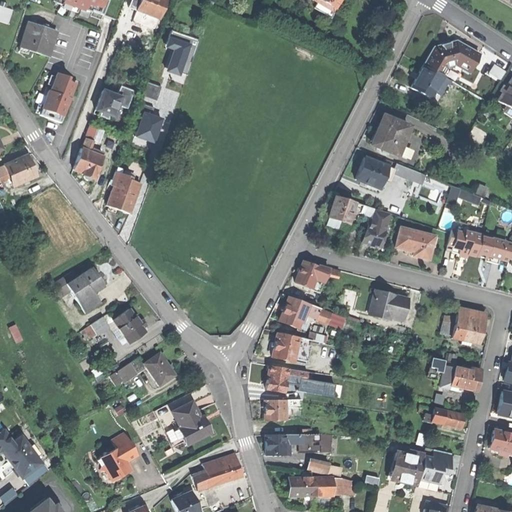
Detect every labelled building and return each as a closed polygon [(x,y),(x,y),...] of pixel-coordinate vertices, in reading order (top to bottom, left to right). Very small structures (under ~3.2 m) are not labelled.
[(71,0),(70,5),(80,9),(82,0),(71,0)] [(82,0),(80,9),(102,16),(106,4),(107,0),(82,0)] [(130,0),(128,8),(135,11),(139,0),(130,0)] [(142,13),(158,19),(165,0),(139,0),(135,11),(142,13)] [(332,12),(334,9),(318,0),(317,0),(316,3),(332,12)] [(318,0),(334,9),(338,0),(318,0)] [(12,10),(0,5),(0,21),(8,24),(12,10)] [(30,51),(48,57),(56,32),(28,23),(21,45),(30,48),(30,51)] [(197,40),(169,30),(167,36),(188,44),(178,72),(185,74),(194,47),(197,40)] [(178,72),(184,54),(188,44),(167,36),(166,36),(163,47),(170,49),(163,71),(177,76),(178,72)] [(455,58),(470,67),(479,51),(466,44),(455,38),(433,44),(423,61),(437,69),(443,60),(443,58),(455,58)] [(468,70),(470,67),(455,58),(453,62),(468,70)] [(448,62),(443,60),(437,69),(442,72),(448,62)] [(433,88),(442,72),(437,69),(423,61),(417,73),(411,83),(430,94),(433,88)] [(488,69),(499,76),(504,68),(493,61),(488,69)] [(448,75),(442,72),(433,88),(439,92),(448,75)] [(505,102),(511,106),(511,76),(510,75),(504,84),(501,90),(496,97),(505,102)] [(63,107),(74,111),(82,86),(54,77),(47,99),(57,102),(56,105),(63,107)] [(159,86),(144,81),(139,94),(154,99),(159,86)] [(119,87),(116,96),(120,98),(117,106),(126,109),(132,92),(119,87)] [(98,101),(94,111),(103,114),(108,116),(113,118),(117,106),(120,98),(116,96),(101,91),(98,101)] [(511,113),(511,111),(511,106),(505,102),(502,107),(511,113)] [(160,118),(140,111),(131,136),(151,143),(160,118)] [(372,140),(397,150),(408,123),(383,112),(379,124),(373,137),(372,140)] [(370,136),(373,137),(379,124),(376,122),(373,129),(370,136)] [(89,127),(84,139),(90,141),(97,143),(101,131),(89,127)] [(83,138),(80,149),(86,151),(87,149),(90,141),(84,139),(83,138)] [(80,149),(72,170),(78,173),(83,174),(83,176),(84,178),(88,180),(91,179),(91,177),(93,178),(95,171),(98,164),(101,157),(97,155),(90,153),(86,151),(80,149)] [(7,174),(12,186),(20,183),(29,179),(35,176),(31,167),(26,156),(4,166),(6,170),(7,174)] [(362,161),(353,157),(345,175),(354,179),(362,161)] [(368,169),(364,179),(375,183),(380,185),(387,188),(392,177),(396,166),(372,157),(368,169)] [(405,163),(403,169),(402,170),(430,182),(433,174),(405,163)] [(403,169),(396,166),(392,177),(398,180),(402,170),(403,169)] [(119,174),(115,172),(111,185),(113,186),(106,206),(108,207),(116,209),(128,214),(139,184),(130,181),(131,178),(119,174)] [(473,189),(484,193),(486,186),(476,182),(473,189)] [(448,200),(457,202),(460,187),(451,185),(448,200)] [(354,197),(334,192),(331,203),(328,213),(341,216),(348,218),(354,197)] [(373,203),(354,197),(348,218),(341,216),(339,224),(353,228),(359,209),(370,212),(373,205),(373,203)] [(362,238),(381,242),(389,209),(373,205),(370,212),(362,238)] [(339,224),(341,216),(328,213),(326,220),(339,224)] [(400,223),(395,242),(410,245),(414,246),(413,252),(418,253),(428,255),(429,252),(434,232),(400,223)] [(476,252),(477,249),(481,232),(482,231),(463,226),(463,229),(449,226),(445,240),(460,244),(458,250),(466,252),(467,250),(476,252)] [(438,233),(434,232),(429,252),(433,253),(438,233)] [(481,232),(477,249),(485,251),(508,257),(511,242),(511,239),(489,233),(489,234),(481,232)] [(451,249),(458,250),(460,244),(445,240),(444,247),(451,249)] [(507,263),(508,257),(485,251),(483,257),(494,260),(507,263)] [(296,278),(311,283),(319,261),(303,255),(299,267),(296,278)] [(330,264),(328,270),(338,273),(340,267),(330,264)] [(69,291),(84,314),(95,307),(88,296),(93,293),(102,287),(96,278),(90,268),(76,277),(65,284),(69,291)] [(58,299),(69,291),(65,284),(76,277),(72,271),(50,285),(58,299)] [(387,290),(374,287),(368,311),(389,316),(389,314),(401,317),(407,295),(387,290)] [(100,304),(93,293),(88,296),(95,307),(100,304)] [(306,300),(288,293),(284,304),(279,316),(298,323),(299,319),(306,300)] [(307,298),(306,300),(299,319),(305,322),(310,310),(315,312),(319,303),(307,298)] [(331,307),(319,303),(315,312),(327,317),(331,307)] [(484,310),(457,304),(455,315),(454,320),(451,332),(451,334),(462,336),(469,338),(478,340),(481,325),(484,310)] [(344,312),(331,307),(327,317),(340,322),(344,312)] [(112,320),(127,343),(143,332),(141,328),(137,322),(128,309),(112,320)] [(106,324),(112,320),(107,313),(89,326),(95,334),(96,336),(108,328),(106,324)] [(440,329),(451,332),(454,320),(442,318),(440,329)] [(141,319),(137,322),(141,328),(145,326),(143,322),(141,319)] [(89,338),(95,334),(89,326),(83,329),(89,338)] [(309,327),(308,334),(322,337),(324,331),(309,327)] [(274,340),(272,352),(292,355),(293,351),(295,344),(296,337),(297,333),(276,329),(274,340)] [(311,339),(296,337),(295,344),(310,347),(311,339)] [(308,354),(310,347),(295,344),(293,351),(308,354)] [(448,349),(447,357),(454,358),(456,350),(448,349)] [(142,364),(158,386),(174,375),(166,364),(159,353),(142,364)] [(429,362),(440,364),(441,361),(442,356),(431,353),(429,362)] [(286,363),(270,360),(268,371),(266,383),(282,386),(283,381),(285,370),(286,363)] [(436,382),(448,384),(449,381),(440,379),(443,361),(441,361),(440,364),(436,382)] [(440,379),(449,381),(453,363),(443,361),(440,379)] [(480,365),(471,362),(470,367),(466,384),(476,386),(478,377),(480,365)] [(116,372),(122,381),(129,377),(130,379),(137,374),(130,363),(116,372)] [(456,382),(466,384),(470,367),(453,363),(449,381),(456,382)] [(306,367),(293,365),(292,372),(305,374),(306,367)] [(115,385),(122,381),(116,372),(109,376),(115,385)] [(498,399),(496,409),(508,412),(511,412),(511,389),(500,388),(498,399)] [(264,404),(264,414),(284,414),(284,409),(287,409),(287,400),(284,400),(284,394),(264,394),(264,404)] [(418,407),(424,408),(431,410),(433,404),(419,401),(418,407)] [(193,402),(174,412),(182,428),(180,429),(183,437),(187,444),(211,433),(207,425),(204,417),(201,418),(193,402)] [(430,416),(442,419),(444,407),(433,404),(431,410),(430,416)] [(444,407),(442,419),(443,419),(447,420),(459,423),(460,417),(462,411),(444,407)] [(430,418),(430,416),(431,410),(424,408),(423,416),(430,418)] [(510,430),(492,427),(490,435),(488,444),(499,446),(506,448),(510,430)] [(179,439),(183,437),(180,429),(175,431),(179,439)] [(285,429),(265,429),(265,439),(265,449),(285,449),(285,446),(285,438),(285,429)] [(297,429),(285,429),(285,438),(290,438),(302,438),(302,448),(311,448),(311,430),(302,429),(297,429)] [(0,452),(1,452),(0,451),(12,443),(3,431),(0,432),(0,452)] [(123,434),(111,441),(115,448),(107,453),(103,453),(102,456),(97,460),(100,466),(98,471),(105,472),(110,481),(128,471),(126,467),(122,462),(126,459),(128,461),(136,456),(123,434)] [(13,469),(20,478),(40,464),(34,456),(28,448),(20,437),(12,443),(0,451),(1,452),(10,466),(11,465),(14,469),(13,469)] [(33,445),(28,448),(34,456),(39,453),(33,445)] [(420,464),(422,450),(408,447),(408,451),(396,448),(390,475),(401,478),(416,481),(420,464)] [(220,467),(225,482),(241,476),(238,467),(234,455),(225,458),(227,465),(220,467)] [(309,456),(306,466),(325,470),(328,460),(309,456)] [(201,465),(205,472),(207,471),(220,467),(227,465),(225,458),(201,465)] [(340,463),(328,460),(325,470),(338,473),(340,463)] [(429,466),(420,464),(416,481),(414,490),(424,492),(426,479),(429,466)] [(203,489),(225,482),(220,467),(207,471),(209,476),(200,479),(203,489)] [(196,491),(203,489),(200,479),(209,476),(207,471),(205,472),(191,477),(196,491)] [(289,474),(289,491),(304,491),(319,491),(318,473),(310,473),(301,473),(289,474)] [(332,473),(318,473),(319,491),(333,490),(332,473)] [(338,473),(332,473),(333,490),(354,490),(354,482),(354,473),(338,473)] [(170,501),(174,511),(198,511),(190,493),(180,497),(176,499),(170,501)] [(336,493),(335,498),(352,501),(353,496),(336,493)] [(423,511),(426,511),(427,506),(445,510),(447,501),(442,500),(426,497),(423,511)] [(58,511),(52,504),(50,506),(44,498),(26,511),(58,511)] [(335,498),(334,505),(350,508),(352,501),(335,498)] [(494,511),(496,506),(475,502),(473,511),(494,511)]
